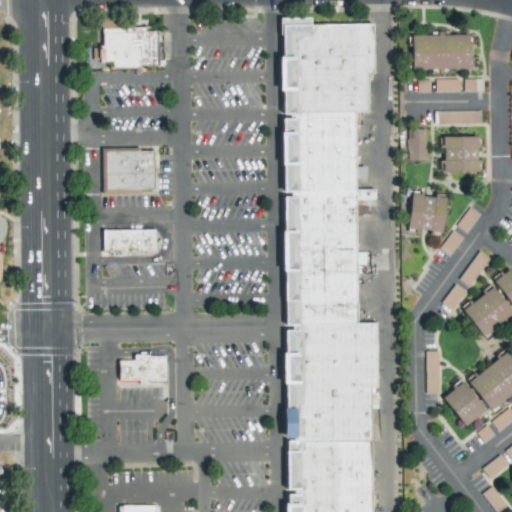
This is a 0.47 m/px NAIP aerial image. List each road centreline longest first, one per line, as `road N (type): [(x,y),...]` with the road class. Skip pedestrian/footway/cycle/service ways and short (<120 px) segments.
road 1 (residential): [(508,12),(496,70),(495,206),(413,332),(416,426),(481,511)]
road 2 (residential): [(54,511),(46,0)]
road 3 (residential): [(121,0),(385,0)]
